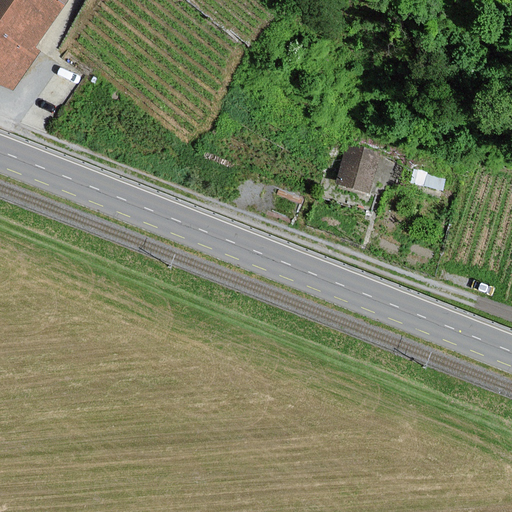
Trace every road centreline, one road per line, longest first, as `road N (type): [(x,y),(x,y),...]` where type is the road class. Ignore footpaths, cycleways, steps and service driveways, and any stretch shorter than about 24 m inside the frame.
road 1 (track): [(511,432),(0,227)]
road 2 (secondary): [(0,153),(511,353)]
road 3 (track): [(475,301),(28,130)]
